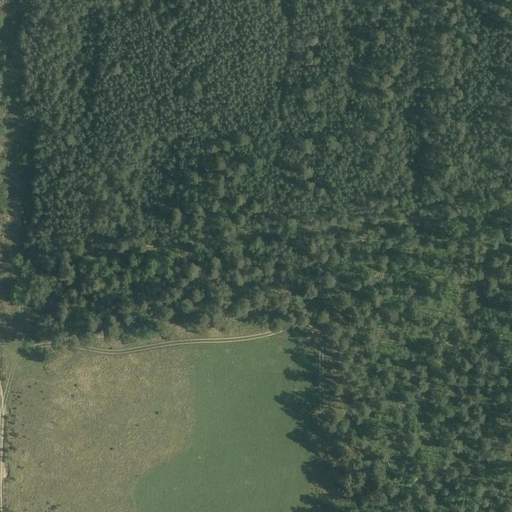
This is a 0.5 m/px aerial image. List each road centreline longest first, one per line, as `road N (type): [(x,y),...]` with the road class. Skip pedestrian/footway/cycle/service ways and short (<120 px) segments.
road 1 (track): [(511,206),(100,253),(26,332),(3,408)]
road 2 (track): [(0,392),(2,511)]
